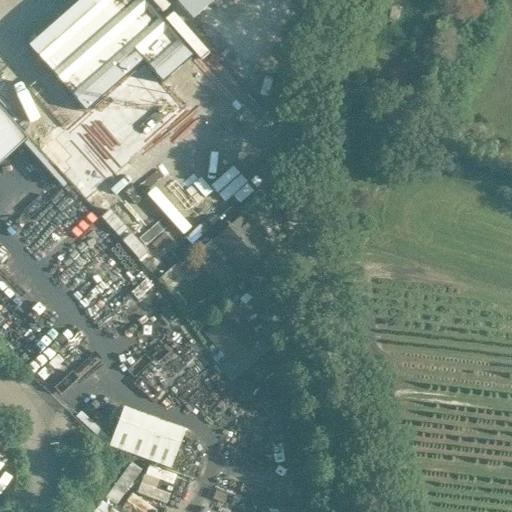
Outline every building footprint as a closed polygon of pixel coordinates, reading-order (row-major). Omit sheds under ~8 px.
[(81,0),(27,47),(72,99),(85,114),(142,63),(161,85),(192,58),(178,43),(140,0),(81,0)] [(171,0),(190,22),(215,0),(171,0)] [(394,21),(398,5),(385,2),(381,18),(394,21)] [(0,163),(25,141),(0,112),(0,163)] [(159,271),(259,183),(215,132),(192,153),(200,162),(172,186),(194,210),(171,231),(151,208),(130,227),(121,216),(115,222),(159,271)] [(204,251),(218,268),(228,259),(241,274),(269,250),(241,218),(226,231),(204,251)] [(230,362),(221,371),(230,381),(284,335),(273,322),(253,340),(230,314),(215,327),(206,335),(230,362)] [(109,447),(170,469),(184,431),(123,408),(109,447)]
